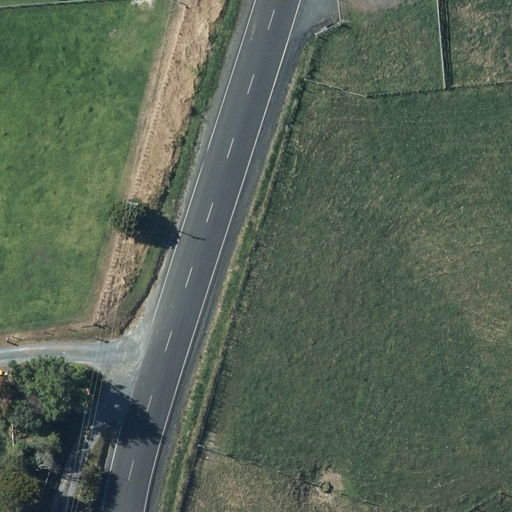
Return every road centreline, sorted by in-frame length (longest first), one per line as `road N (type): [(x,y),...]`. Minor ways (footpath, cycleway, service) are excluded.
road 1 (tertiary): [(102,511),(264,0)]
road 2 (unknown): [(0,358),(145,365)]
